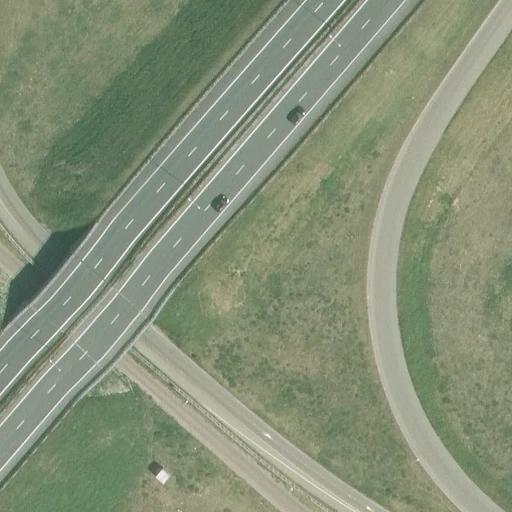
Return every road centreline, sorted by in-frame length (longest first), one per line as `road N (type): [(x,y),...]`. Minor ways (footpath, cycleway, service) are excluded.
road 1 (trunk): [(0,448),(386,0)]
road 2 (trunk): [(475,511),(430,464),(385,370),(377,252),(402,164),(509,0)]
road 3 (trunk): [(0,185),(38,238),(225,404),(373,511)]
road 4 (trunk): [(325,0),(0,371)]
